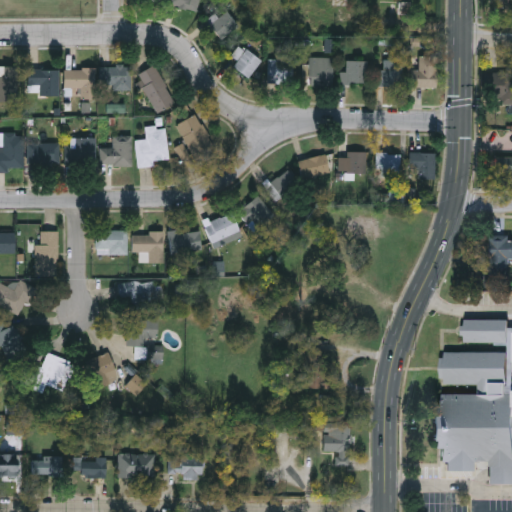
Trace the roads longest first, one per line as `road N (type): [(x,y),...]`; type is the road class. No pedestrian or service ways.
road 1 (secondary): [(463,0),(454,205),(398,348),(388,511)]
road 2 (residential): [(462,123),(307,126),(268,144),(224,184),(177,198),(0,199)]
road 3 (residential): [(388,511),(0,508)]
road 4 (residential): [(291,131),(220,104),(171,42),(0,38)]
